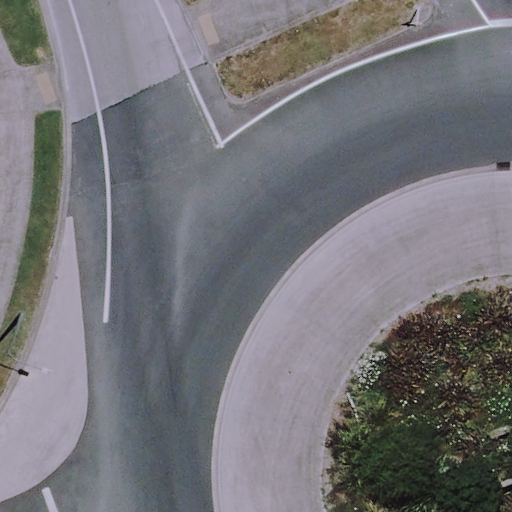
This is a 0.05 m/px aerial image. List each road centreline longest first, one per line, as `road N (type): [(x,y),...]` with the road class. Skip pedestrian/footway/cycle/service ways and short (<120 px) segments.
road 1 (tertiary): [(192,238),(294,141),(423,84),(511,79)]
road 2 (tertiary): [(117,511),(128,371),(192,238)]
road 3 (tertiary): [(192,238),(110,0)]
